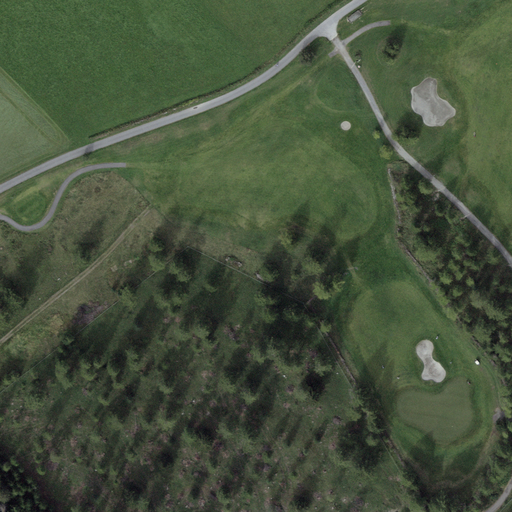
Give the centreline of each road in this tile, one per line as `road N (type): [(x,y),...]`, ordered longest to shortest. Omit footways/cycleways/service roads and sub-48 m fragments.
road 1 (track): [(359,0),(229,99),(0,189)]
road 2 (track): [(328,23),(400,149),(511,262)]
